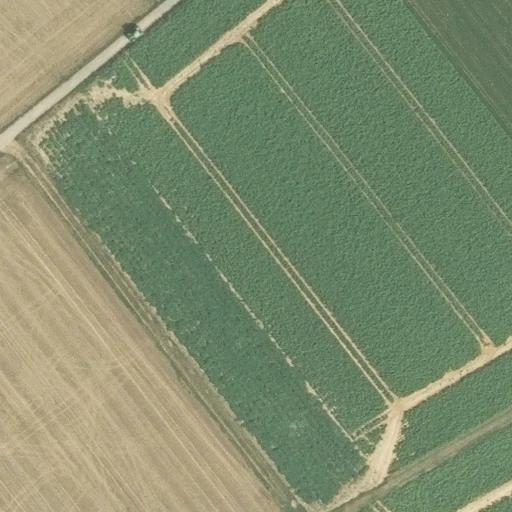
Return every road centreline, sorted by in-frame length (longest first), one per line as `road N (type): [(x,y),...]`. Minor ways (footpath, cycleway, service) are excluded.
road 1 (track): [(9,140),(294,511)]
road 2 (track): [(511,414),(338,511)]
